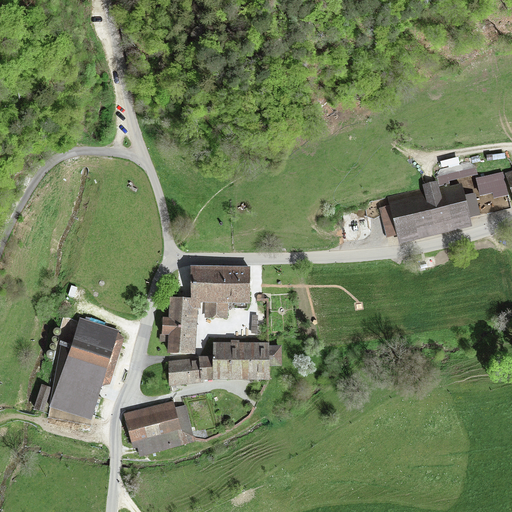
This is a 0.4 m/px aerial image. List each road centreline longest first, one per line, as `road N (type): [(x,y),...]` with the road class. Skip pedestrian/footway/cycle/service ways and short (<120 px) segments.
road 1 (tertiary): [(511,220),(383,253),(170,261)]
road 2 (unclassified): [(170,261),(106,0)]
road 3 (tertiary): [(170,261),(117,419),(112,511)]
road 4 (track): [(144,156),(58,156),(25,191),(0,254)]
